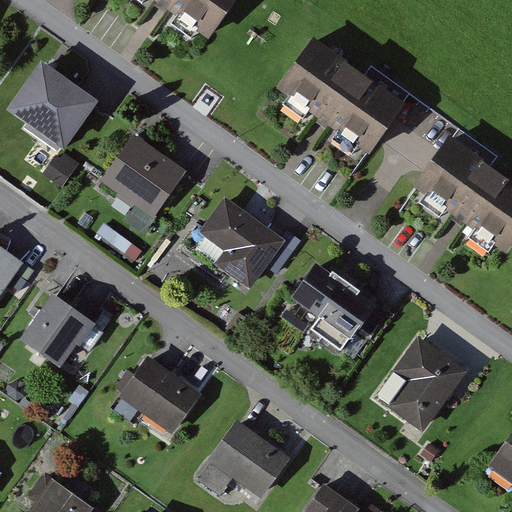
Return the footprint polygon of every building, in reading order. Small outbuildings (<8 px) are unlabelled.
[(230,0),(147,0),(202,39),(230,0)] [(399,104),(311,37),(275,83),(363,151),(399,104)] [(64,152),(99,103),(41,61),(6,110),(64,152)] [(511,234),(511,186),(445,136),(405,188),(495,257),(511,234)] [(149,218),(182,173),(133,137),(100,182),(149,218)] [(204,231),(228,247),(218,261),(260,291),(294,244),(228,197),(204,231)] [(0,302),(21,254),(0,244),(0,302)] [(350,342),(379,299),(320,260),(291,302),(350,342)] [(66,310),(48,297),(15,342),(53,370),(97,312),(75,296),(66,310)] [(422,429),(464,371),(416,337),(393,368),(407,378),(388,405),(422,429)] [(196,396),(144,358),(116,397),(168,435),(196,396)] [(284,460),(234,424),(205,463),(255,500),(284,460)] [(511,489),(511,432),(486,472),(511,489)] [(84,511),(87,509),(45,481),(24,511),(84,511)] [(358,511),(321,485),(302,511),(303,511),(358,511)]
